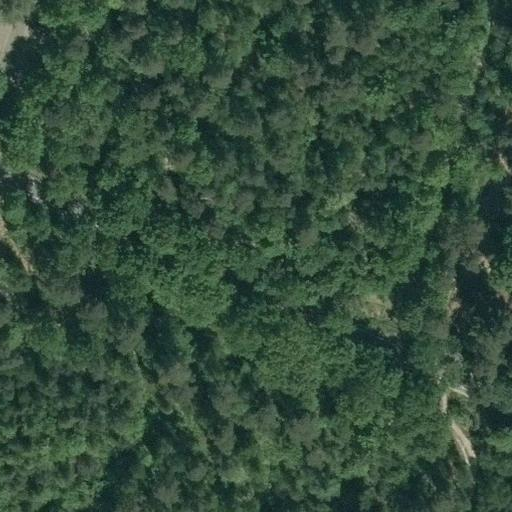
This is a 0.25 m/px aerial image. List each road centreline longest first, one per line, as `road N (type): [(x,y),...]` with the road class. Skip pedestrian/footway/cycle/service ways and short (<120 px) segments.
road 1 (tertiary): [(511,403),(0,176)]
road 2 (track): [(502,0),(416,282)]
